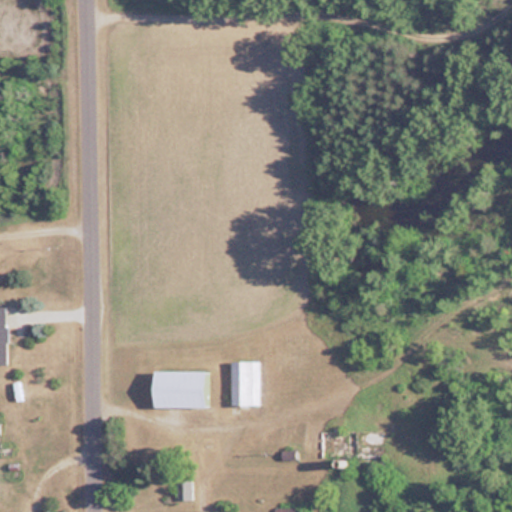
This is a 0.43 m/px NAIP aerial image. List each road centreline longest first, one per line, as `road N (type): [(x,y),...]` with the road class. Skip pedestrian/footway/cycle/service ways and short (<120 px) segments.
road 1 (residential): [(97,511),(94,0)]
road 2 (track): [(511,292),(463,322),(373,402),(306,438),(278,444),(96,415)]
